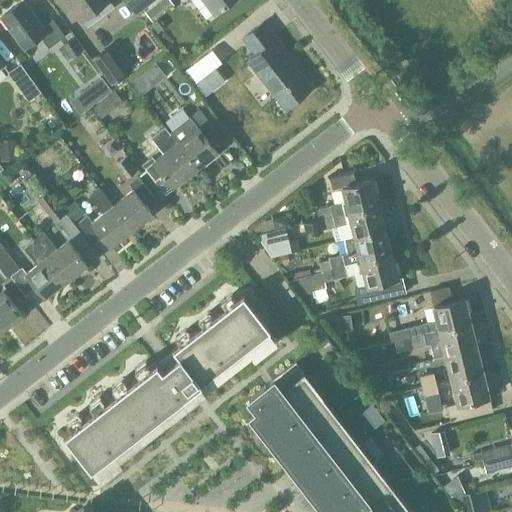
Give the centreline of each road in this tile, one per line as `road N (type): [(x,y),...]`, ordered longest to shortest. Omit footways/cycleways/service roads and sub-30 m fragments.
road 1 (residential): [(0,395),(376,103)]
road 2 (residential): [(511,278),(376,103)]
road 3 (residential): [(376,103),(293,0)]
